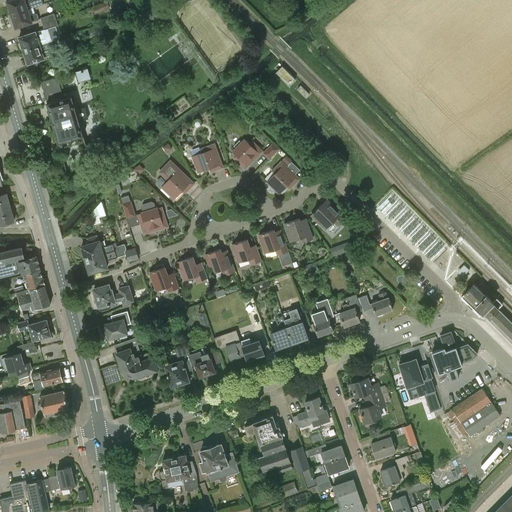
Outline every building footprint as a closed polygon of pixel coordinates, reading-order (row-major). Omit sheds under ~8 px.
[(9,12),(11,13),(11,14),(27,9),(25,3),(33,0),(9,0),(7,1),(9,7),(8,9),(9,12)] [(93,8),(95,14),(110,8),(108,2),(93,8)] [(147,12),(147,13),(143,15),(148,23),(152,21),(159,17),(154,8),(147,12)] [(13,22),(15,28),(39,20),(37,13),(30,16),(27,9),(11,14),(12,16),(11,17),(12,21),(13,22)] [(40,18),(42,24),(56,20),(54,14),(40,18)] [(35,32),(21,36),(19,37),(21,44),(20,45),(21,49),(23,50),(23,51),(46,43),(52,41),(48,29),(58,26),(56,20),(42,24),(44,30),(35,32)] [(89,29),(92,37),(103,32),(100,25),(89,29)] [(131,59),(138,56),(128,31),(120,34),(131,59)] [(183,31),(179,33),(185,43),(189,40),(183,31)] [(26,58),(28,64),(32,62),(51,56),(49,50),(42,52),(40,46),(46,43),(23,51),(24,52),(23,54),(24,57),(26,58)] [(276,72),(289,84),(295,78),(283,65),(276,72)] [(91,79),(88,68),(76,72),(79,82),(91,79)] [(58,143),(83,136),(79,122),(88,119),(85,108),(76,110),(72,96),(63,98),(57,78),(42,82),(41,82),(47,103),(58,143)] [(234,146),(236,148),(233,151),(237,155),(234,158),(245,169),(262,151),(251,140),(249,143),(245,139),(241,142),(239,140),(234,146)] [(210,172),(223,168),(214,144),(200,149),(201,153),(192,156),(198,172),(209,168),(210,172)] [(269,158),(278,149),(273,144),(264,153),(269,158)] [(288,166),(287,167),(281,161),(272,171),(275,174),(267,182),(270,185),(269,187),(269,189),(270,190),(272,191),(274,191),(275,190),(279,194),(287,185),(290,188),(299,179),(295,174),(300,170),(286,156),(282,160),(288,166)] [(194,184),(176,166),(170,160),(159,172),(165,177),(168,180),(162,187),(174,199),(182,190),(185,193),(194,184)] [(135,215),(130,201),(127,191),(122,193),(119,184),(116,185),(120,198),(121,197),(123,204),(127,217),(130,227),(140,223),(144,234),(168,226),(163,212),(159,213),(157,208),(156,208),(154,203),(151,201),(143,204),(141,207),(143,212),(141,213),(137,214),(135,215)] [(0,209),(10,207),(6,193),(0,195),(0,209)] [(106,215),(101,201),(90,214),(92,219),(106,215)] [(337,225),(345,218),(333,205),(328,210),(322,204),(311,215),(325,229),(333,221),(337,225)] [(14,221),(10,207),(0,209),(0,223),(1,224),(2,224),(3,227),(9,225),(9,222),(14,221)] [(428,257),(432,257),(434,253),(434,235),(425,235),(425,230),(421,230),(420,229),(409,215),(408,216),(400,212),(400,217),(392,217),(399,225),(399,218),(406,222),(406,226),(403,231),(410,231),(410,235),(415,231),(418,234),(423,234),(423,239),(419,243),(422,247),(424,244),(431,243),(432,249),(422,249),(428,257)] [(302,242),(313,238),(305,218),(300,221),(299,218),(284,224),(290,241),(301,238),(302,242)] [(292,263),(288,251),(280,230),(274,232),(274,230),(258,235),(265,253),(275,249),(277,255),(278,254),(282,266),(292,263)] [(81,246),(81,247),(80,249),(81,253),(83,254),(85,260),(125,247),(124,244),(117,246),(116,242),(101,247),(99,241),(97,234),(96,235),(87,237),(89,244),(81,246)] [(261,262),(261,261),(261,260),(256,245),(250,247),(247,239),(232,245),(238,262),(249,259),(251,264),(258,262),(258,263),(261,262)] [(330,248),(333,254),(351,248),(349,241),(330,248)] [(126,248),(125,247),(85,260),(87,265),(86,268),(87,271),(89,272),(89,273),(96,271),(107,268),(105,261),(108,260),(109,263),(117,260),(116,257),(124,255),(126,248)] [(22,274),(40,269),(38,262),(39,260),(39,257),(37,257),(36,256),(26,259),(26,260),(19,262),(19,260),(24,258),(22,248),(0,252),(0,275),(0,278),(21,272),(22,274)] [(126,250),(128,260),(139,257),(136,248),(126,250)] [(235,271),(228,250),(222,252),(220,249),(205,254),(209,266),(213,265),(215,272),(222,270),(224,275),(235,271)] [(208,278),(202,262),(196,264),(193,257),(177,262),(184,280),(194,276),(196,282),(208,278)] [(153,270),(153,271),(149,272),(156,291),(167,287),(168,291),(179,287),(173,273),(168,275),(165,267),(164,267),(163,266),(162,265),(156,267),(155,268),(156,269),(153,270)] [(29,289),(23,290),(16,292),(16,293),(45,285),(44,283),(46,282),(45,279),(43,278),(40,269),(22,274),(22,275),(24,275),(29,289)] [(255,284),(257,291),(270,286),(268,280),(255,284)] [(119,293),(113,295),(111,290),(110,290),(108,284),(93,289),(96,298),(95,299),(96,303),(98,304),(98,306),(99,306),(101,311),(109,309),(107,304),(115,301),(115,303),(122,301),(123,306),(134,301),(129,285),(118,288),(119,293)] [(462,295),(461,296),(480,315),(482,312),(487,317),(488,318),(489,317),(511,339),(511,323),(498,309),(502,304),(496,298),(492,303),(473,284),(462,295)] [(48,295),(45,285),(16,293),(17,298),(18,298),(19,301),(27,299),(27,301),(31,300),(31,298),(39,296),(39,298),(48,295)] [(378,294),(380,300),(371,303),(376,315),(393,309),(389,297),(388,297),(386,292),(378,294)] [(342,305),(344,311),(339,312),(344,326),(360,321),(357,312),(362,310),(356,294),(345,297),(347,303),(342,305)] [(50,304),(48,295),(39,298),(39,296),(31,298),(31,300),(27,301),(27,299),(19,301),(22,310),(35,306),(36,309),(50,304)] [(362,297),(365,307),(370,305),(367,295),(362,297)] [(333,330),(329,317),(334,316),(327,298),(315,302),(318,311),(311,313),(315,322),(313,323),(318,336),(333,330)] [(286,327),(292,342),(307,337),(298,309),(281,314),(286,327)] [(111,316),(112,322),(104,324),(102,327),(103,331),(106,333),(108,339),(127,333),(125,325),(131,323),(127,311),(111,316)] [(18,317),(19,322),(17,323),(20,331),(30,328),(33,340),(46,336),(46,338),(53,336),(52,329),(49,330),(46,319),(29,324),(28,320),(25,320),(24,315),(18,317)] [(292,342),(286,327),(271,333),(276,348),(292,342)] [(145,338),(151,336),(150,332),(149,329),(142,331),(145,338)] [(259,340),(241,346),(236,330),(214,338),(218,350),(225,347),(230,361),(240,358),(240,357),(245,355),(246,360),(264,354),(259,340)] [(444,347),(432,351),(443,384),(451,381),(451,379),(453,377),(454,381),(461,380),(456,366),(463,364),(462,362),(471,358),(477,353),(467,343),(457,347),(451,331),(440,335),(441,339),(444,347)] [(149,353),(142,355),(137,344),(142,343),(139,336),(114,345),(122,369),(123,371),(125,372),(125,373),(126,374),(127,374),(128,375),(129,375),(130,376),(131,376),(132,376),(134,376),(136,376),(137,376),(138,376),(157,369),(152,356),(150,356),(149,353)] [(19,351),(35,346),(33,341),(17,346),(19,351)] [(176,348),(180,361),(165,365),(172,386),(188,381),(184,367),(192,364),(189,355),(185,345),(176,348)] [(200,351),(189,355),(192,364),(195,363),(200,377),(215,371),(210,358),(208,352),(201,354),(200,351)] [(212,353),(216,364),(221,362),(218,351),(212,353)] [(20,353),(7,357),(6,356),(1,358),(5,370),(9,369),(10,375),(31,369),(29,363),(24,364),(20,353)] [(429,378),(422,381),(414,359),(398,365),(406,387),(417,383),(421,395),(434,390),(429,378)] [(41,372),(32,375),(33,381),(43,379),(44,385),(62,381),(59,368),(41,372)] [(358,377),(350,380),(351,383),(355,397),(362,395),(365,393),(368,400),(382,395),(382,394),(387,392),(386,390),(388,390),(387,387),(385,387),(385,385),(379,387),(377,383),(370,385),(367,377),(359,380),(358,377)] [(451,408),(452,409),(447,412),(463,435),(467,432),(470,436),(501,415),(482,387),(451,408)] [(68,412),(67,408),(69,407),(64,390),(40,395),(44,413),(53,411),(54,415),(68,412)] [(34,416),(31,394),(23,395),(27,418),(34,416)] [(366,406),(359,408),(364,422),(381,416),(378,409),(386,406),(384,400),(382,395),(368,400),(369,405),(366,406)] [(298,415),(293,417),(296,428),(302,426),(302,427),(312,424),(313,425),(329,420),(325,410),(323,411),(318,397),(305,402),(308,410),(297,413),(298,415)] [(0,412),(0,414),(3,432),(4,432),(15,430),(16,430),(16,429),(13,411),(13,410),(11,410),(1,412),(0,412)] [(253,423),(244,426),(247,436),(256,433),(260,444),(261,444),(264,455),(259,457),(263,470),(278,465),(280,470),(292,466),(281,436),(282,436),(279,426),(277,427),(272,415),(263,418),(263,419),(253,423)] [(402,434),(405,433),(409,445),(418,443),(411,423),(400,427),(402,434)] [(389,431),(379,434),(381,440),(391,437),(389,431)] [(381,440),(371,444),(373,443),(378,456),(376,457),(376,458),(396,450),(391,437),(381,440)] [(200,450),(203,460),(198,462),(202,472),(207,470),(211,481),(219,478),(220,479),(220,480),(221,480),(222,481),(223,481),(224,481),(225,480),(226,479),(226,478),(227,477),(226,476),(226,475),(239,471),(232,451),(225,454),(221,443),(208,448),(206,446),(202,447),(201,450),(200,450)] [(325,444),(309,449),(311,455),(321,452),(327,450),(325,444)] [(325,463),(345,456),(341,445),(327,450),(321,452),(325,463)] [(302,446),(290,450),(297,471),(301,470),(309,467),(306,457),(304,451),(302,446)] [(163,460),(165,470),(161,471),(159,474),(160,478),(163,480),(167,479),(169,487),(184,484),(185,490),(198,487),(196,473),(192,461),(186,462),(185,455),(163,460)] [(395,460),(397,465),(380,471),(383,478),(381,479),(383,484),(385,484),(386,485),(404,479),(401,472),(404,470),(402,464),(412,460),(410,455),(407,456),(407,455),(395,460)] [(348,466),(345,456),(325,463),(329,474),(348,466)] [(57,470),(58,475),(49,477),(49,478),(52,490),(61,488),(62,488),(75,485),(71,467),(57,470)] [(309,467),(301,470),(307,487),(316,484),(318,492),(332,487),(327,474),(312,479),(309,467)] [(49,478),(42,480),(45,493),(52,491),(52,490),(49,478)] [(337,497),(357,490),(353,479),(333,486),(337,497)] [(2,511),(37,511),(39,511),(43,511),(49,510),(45,493),(42,480),(27,483),(26,480),(10,484),(14,500),(1,503),(2,511)] [(396,491),(398,497),(391,500),(395,511),(416,505),(412,492),(430,486),(428,480),(396,491)] [(283,497),(298,492),(294,482),(279,487),(283,497)] [(361,501),(357,490),(337,497),(341,508),(361,501)] [(440,507),(437,497),(430,499),(433,510),(440,507)] [(511,511),(511,502),(508,498),(493,511),(511,511)] [(153,511),(153,501),(133,503),(133,511),(153,511)] [(341,508),(342,511),(361,511),(364,511),(361,501),(341,508)]
